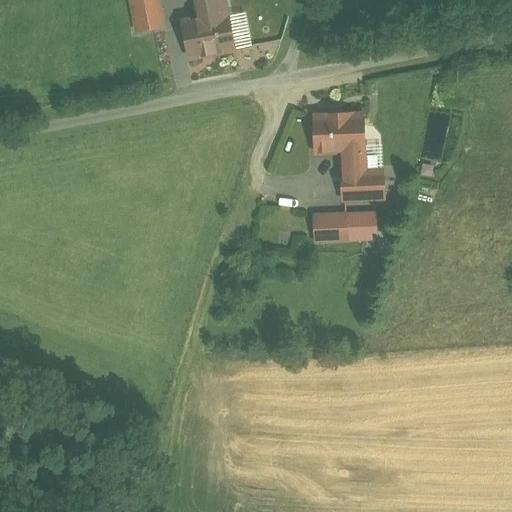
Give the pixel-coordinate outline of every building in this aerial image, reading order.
[(158,0),(131,0),(137,32),(164,26),(158,0)] [(226,14),(223,0),(204,0),(208,17),(184,22),(190,58),(234,49),(227,13),(226,14)] [(362,113),(315,116),(316,153),(341,152),(342,172),(364,171),(364,151),(362,113)] [(364,171),(342,172),(344,200),(383,198),(382,171),(364,171)] [(348,240),(346,214),(315,215),(316,242),(348,240)]
